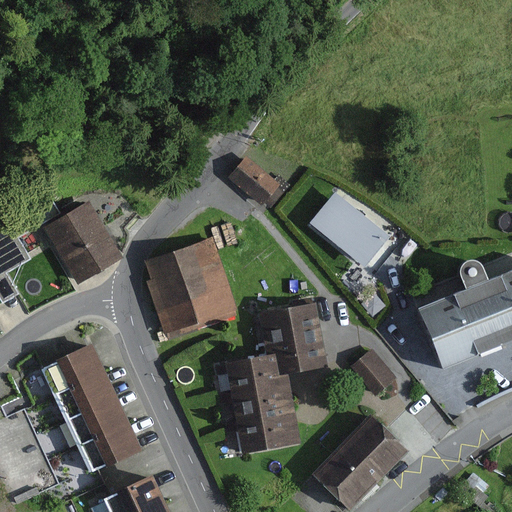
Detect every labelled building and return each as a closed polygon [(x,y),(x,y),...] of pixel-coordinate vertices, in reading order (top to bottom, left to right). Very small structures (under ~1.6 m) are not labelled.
[(281,186),(247,157),(229,179),(263,207),(270,199),(274,203),(283,192),(279,188),(281,186)] [(366,269),(391,237),(336,193),(310,224),(366,269)] [(123,258),(89,201),(44,228),(78,285),(123,258)] [(19,295),(6,273),(30,260),(11,226),(0,231),(0,302),(1,304),(19,295)] [(237,310),(212,239),(144,262),(151,280),(146,281),(164,336),(167,335),(168,339),(236,316),(235,311),(237,310)] [(419,308),(444,370),(511,342),(511,271),(489,280),(484,267),(482,264),(478,261),(474,260),(470,261),(467,262),(464,265),(462,268),(461,272),(461,276),(467,289),(419,308)] [(328,367),(316,303),(258,313),(266,357),(277,355),(281,375),(289,374),(328,367)] [(41,368),(54,396),(106,372),(93,344),(41,368)] [(398,379),(372,349),(350,368),(376,397),(398,379)] [(266,357),(212,367),(214,376),(228,374),(232,394),(290,384),(289,374),(281,375),(277,355),(266,357)] [(54,396),(66,422),(118,398),(106,372),(54,396)] [(232,394),(218,396),(219,406),(233,404),(238,427),(296,416),(290,384),(232,394)] [(66,422),(78,448),(130,424),(118,398),(66,422)] [(351,511),(410,451),(372,415),(313,476),(350,511),(351,511)] [(238,427),(223,429),(225,439),(227,439),(230,457),(301,444),(296,416),(238,427)] [(78,448),(91,475),(143,451),(130,424),(78,448)] [(489,486),(473,473),(458,491),(485,511),(495,511),(484,503),(489,497),(484,493),(489,486)] [(101,501),(106,511),(151,511),(166,505),(154,477),(101,501)]
